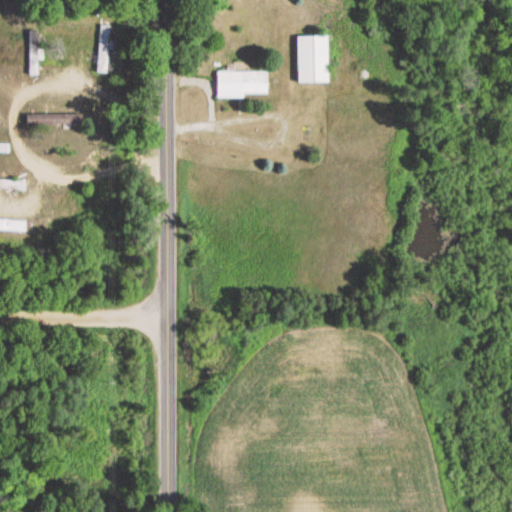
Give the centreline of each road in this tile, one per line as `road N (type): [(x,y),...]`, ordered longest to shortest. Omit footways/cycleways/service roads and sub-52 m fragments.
road 1 (tertiary): [(167,511),(160,0)]
road 2 (residential): [(0,316),(166,319)]
